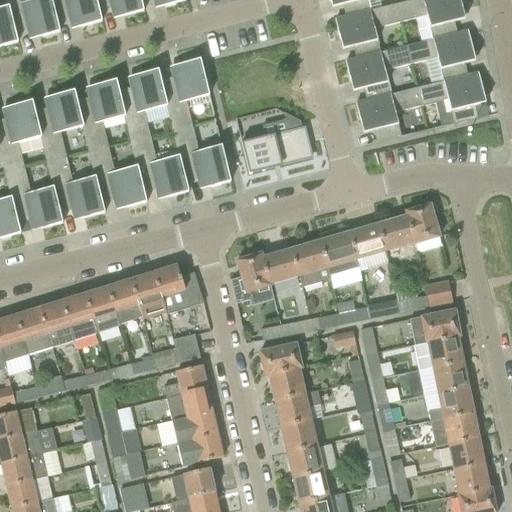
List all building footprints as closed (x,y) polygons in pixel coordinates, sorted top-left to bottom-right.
[(0,48),(17,44),(14,34),(5,0),(4,0),(7,8),(4,8),(4,9),(0,9),(0,48)] [(25,0),(5,0),(14,34),(26,31),(28,39),(29,41),(38,39),(59,34),(56,23),(49,0),(40,0),(27,3),(25,0)] [(49,0),(56,23),(68,20),(70,29),(71,31),(80,29),(101,24),(98,13),(94,0),(49,0)] [(94,0),(98,13),(110,10),(112,19),(113,21),(122,18),(143,13),(140,3),(139,3),(138,0),(94,0)] [(138,0),(139,3),(140,3),(150,0),(151,0),(154,8),(154,10),(164,8),(185,3),(183,0),(138,0)] [(366,0),(328,0),(331,10),(341,7),(344,18),(369,12),(366,0)] [(453,24),(464,21),(458,0),(419,0),(395,6),(400,24),(426,18),(432,41),(456,35),(453,24)] [(373,31),(400,24),(395,6),(369,12),(344,18),(334,21),(341,52),(352,49),(355,60),(379,54),(373,31)] [(463,66),(474,63),(466,33),(456,35),(432,41),(406,48),(410,66),(436,60),(442,83),(466,77),(463,66)] [(384,73),(410,66),(406,48),(379,54),(355,60),(344,63),(352,93),(362,91),(365,102),(390,96),(384,73)] [(160,82),(159,82),(172,133),(191,128),(185,103),(207,98),(208,98),(206,88),(204,79),(199,61),(179,66),(169,69),(169,71),(172,79),(160,82)] [(118,93),(117,93),(130,143),(149,139),(143,113),(165,108),(171,133),(172,133),(159,82),(160,82),(157,72),(137,77),(127,79),(128,81),(130,90),(118,93)] [(467,78),(416,91),(420,108),(434,105),(438,119),(450,116),(452,126),(453,127),(477,121),(477,120),(474,108),(482,106),(484,105),(482,96),(477,75),(466,77),(467,78)] [(76,103),(75,103),(88,154),(107,149),(101,124),(123,118),(129,144),(130,143),(117,93),(118,93),(115,82),(95,87),(85,90),(86,92),(88,100),(76,103)] [(365,102),(355,105),(360,126),(362,135),(364,135),(373,133),(375,144),(376,146),(400,140),(400,138),(394,115),(420,108),(416,91),(365,103),(365,102)] [(34,113),(33,114),(46,164),(65,159),(59,134),(81,129),(87,154),(88,154),(75,103),(76,103),(73,92),(53,98),(43,100),(44,102),(46,110),(34,113)] [(0,121),(0,158),(4,175),(23,170),(17,144),(39,139),(45,164),(46,164),(33,114),(34,113),(31,103),(11,108),(1,110),(2,112),(4,121),(0,121)] [(243,144),(240,145),(248,176),(251,175),(261,172),(261,173),(264,172),(312,160),(304,129),(303,129),(301,130),(300,128),(299,124),(283,115),(284,122),(282,122),(261,128),(263,137),(264,140),(244,144),(243,145),(243,144)] [(191,128),(172,133),(184,184),(185,184),(196,181),(198,189),(199,191),(209,189),(229,184),(225,166),(223,157),(221,148),(219,148),(197,153),(191,128)] [(149,139),(130,143),(142,194),(143,194),(154,191),(157,200),(157,202),(167,199),(187,194),(185,184),(184,184),(172,133),(171,133),(177,158),(175,159),(155,164),(149,139)] [(107,149),(88,154),(100,205),(101,204),(113,202),(115,210),(115,212),(125,210),(145,205),(143,194),(142,194),(130,143),(129,144),(135,169),(133,169),(113,174),(107,149)] [(65,159),(46,164),(58,215),(59,215),(71,212),(73,220),(73,222),(83,220),(103,215),(101,204),(100,205),(88,154),(87,154),(93,179),(91,180),(72,185),(65,159)] [(23,170),(4,175),(16,225),(17,225),(29,222),(31,230),(31,233),(41,230),(62,225),(59,215),(58,215),(46,164),(45,164),(51,189),(49,190),(30,195),(23,170)] [(0,240),(20,236),(17,225),(16,225),(4,175),(3,175),(9,200),(7,200),(7,201),(0,202),(0,240)] [(414,246),(439,239),(429,207),(404,214),(405,218),(414,246)] [(405,218),(377,226),(384,252),(385,254),(388,264),(416,256),(416,255),(414,246),(405,218)] [(347,229),(346,229),(355,261),(356,263),(362,261),(384,255),(385,254),(384,252),(377,226),(348,235),(347,229)] [(346,229),(317,237),(319,243),(328,278),(358,269),(356,263),(355,261),(346,229)] [(301,290),(329,281),(328,278),(319,243),(289,252),(297,280),(298,280),(301,290)] [(270,288),(297,280),(289,252),(262,260),(270,288)] [(240,279),(229,282),(235,306),(249,302),(246,295),(270,288),(262,260),(260,256),(235,263),(240,279)] [(151,275),(164,316),(165,316),(165,317),(202,306),(193,275),(180,279),(176,267),(151,275)] [(151,275),(129,282),(136,307),(140,322),(141,321),(141,323),(164,316),(151,275)] [(129,282),(106,289),(118,328),(140,322),(136,307),(129,282)] [(447,283),(424,288),(426,299),(425,299),(428,311),(452,305),(447,283)] [(106,289),(82,296),(96,337),(118,330),(118,328),(106,289)] [(425,299),(415,301),(414,293),(394,297),(396,305),(398,317),(428,311),(425,299)] [(73,344),(96,337),(82,296),(60,303),(73,344)] [(49,351),(73,344),(60,303),(36,311),(49,351)] [(370,322),(398,317),(396,305),(367,311),(370,322)] [(36,311),(14,318),(22,343),(26,358),(49,351),(36,311)] [(340,328),(370,322),(367,311),(338,317),(340,328)] [(418,320),(407,322),(413,347),(423,345),(457,339),(460,338),(459,338),(454,312),(434,316),(418,320)] [(311,334),(340,328),(338,317),(308,323),(311,334)] [(14,318),(0,322),(0,352),(3,364),(3,365),(26,358),(22,343),(14,318)] [(261,345),(311,334),(308,323),(258,333),(261,345)] [(364,357),(375,354),(370,331),(359,333),(364,357)] [(351,358),(357,357),(351,334),(330,339),(333,353),(349,349),(351,358)] [(178,365),(199,361),(193,337),(172,342),(178,365)] [(464,351),(462,339),(460,338),(457,339),(423,345),(424,348),(425,347),(430,370),(462,364),(460,354),(463,353),(464,351)] [(153,371),(178,365),(172,342),(171,342),(173,351),(149,357),(151,361),(153,371)] [(268,378),(301,369),(296,346),(258,354),(264,379),(268,378)] [(369,382),(381,380),(375,354),(364,357),(369,382)] [(133,376),(153,371),(151,361),(130,366),(133,376)] [(358,363),(347,366),(351,385),(362,382),(358,363)] [(467,373),(464,373),(462,364),(430,370),(435,395),(470,388),(472,386),(469,375),(467,373)] [(111,382),(133,376),(130,366),(108,372),(111,382)] [(166,400),(206,391),(201,368),(175,374),(178,385),(163,389),(166,400)] [(300,373),(302,373),(301,369),(268,378),(274,403),(305,396),(300,373)] [(87,387),(111,382),(108,372),(84,378),(87,387)] [(62,393),(87,387),(84,378),(60,384),(59,379),(58,379),(62,393)] [(36,400),(62,393),(58,379),(32,385),(33,390),(34,390),(36,400)] [(375,407),(387,405),(381,380),(369,382),(375,407)] [(362,382),(351,385),(355,405),(367,402),(362,382)] [(467,389),(470,389),(470,388),(435,395),(438,412),(426,415),(428,423),(472,414),(467,389)] [(0,408),(7,407),(13,405),(9,389),(0,391),(0,408)] [(33,390),(11,395),(10,389),(9,389),(13,405),(36,400),(34,390),(33,390)] [(100,416),(114,412),(109,391),(95,394),(100,416)] [(171,422),(211,413),(206,391),(166,400),(171,422)] [(308,411),(319,408),(316,393),(305,396),(274,403),(279,429),(310,421),(308,411)] [(83,422),(94,420),(88,397),(77,399),(83,422)] [(392,430),(392,428),(387,405),(375,407),(381,432),(392,430)] [(0,440),(35,433),(29,410),(0,417),(0,440)] [(105,438),(120,434),(114,412),(100,416),(105,438)] [(176,445),(216,435),(211,413),(171,422),(176,445)] [(369,414),(358,417),(362,436),(373,433),(369,414)] [(433,448),(477,440),(472,414),(428,423),(433,448)] [(88,445),(99,442),(94,420),(83,422),(88,445)] [(285,454),(316,447),(310,421),(279,429),(285,454)] [(398,458),(395,443),(392,430),(381,432),(387,460),(398,458)] [(0,464),(40,455),(35,433),(0,440),(0,464)] [(373,433),(362,436),(366,455),(378,453),(373,433)] [(111,460),(125,457),(120,434),(105,438),(111,460)] [(182,469),(222,460),(216,435),(176,445),(182,469)] [(450,472),(483,465),(477,440),(433,448),(433,450),(445,448),(450,472)] [(94,467),(104,465),(99,442),(88,445),(80,447),(84,464),(92,462),(94,467)] [(291,480),(322,473),(316,447),(285,454),(291,480)] [(0,467),(5,487),(46,478),(40,455),(0,464),(0,467)] [(122,458),(125,458),(125,457),(111,460),(116,486),(129,483),(126,469),(124,470),(122,458)] [(392,483),(404,481),(400,462),(388,464),(392,483)] [(104,465),(94,467),(99,490),(110,488),(104,465)] [(455,496),(487,489),(483,465),(450,472),(455,496)] [(369,468),(360,470),(361,474),(365,490),(385,485),(381,466),(369,468)] [(174,503),(213,494),(208,471),(169,481),(174,503)] [(297,506),(328,498),(322,473),(291,480),(297,506)] [(10,510),(51,501),(46,478),(5,487),(10,510)] [(397,506),(409,503),(404,481),(392,483),(397,506)] [(378,510),(390,507),(385,485),(365,490),(365,491),(374,489),(378,510)] [(98,511),(102,511),(115,509),(110,488),(99,490),(91,492),(91,493),(93,492),(98,511)] [(494,511),(490,490),(488,490),(487,489),(455,496),(455,498),(454,498),(457,511),(494,511)] [(139,505),(134,507),(130,490),(118,493),(122,511),(136,511),(141,511),(139,505)] [(170,511),(217,511),(213,494),(174,503),(174,505),(169,506),(170,511)] [(328,498),(297,506),(298,511),(345,511),(342,495),(328,498)] [(10,511),(53,511),(51,501),(10,510),(10,511)]
